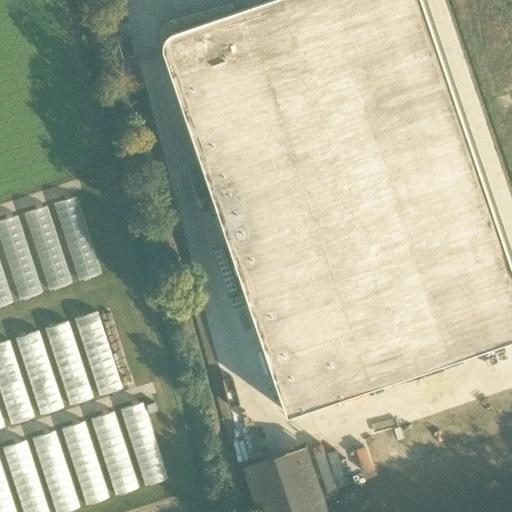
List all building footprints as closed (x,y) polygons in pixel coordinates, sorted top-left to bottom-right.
[(511,338),(511,261),(423,0),(258,0),(236,8),(233,0),(167,23),(170,30),(159,34),(236,262),(233,263),(236,270),(239,270),(288,414),(511,338)] [(0,304),(103,272),(78,193),(51,202),(22,212),(0,218),(0,304)] [(70,402),(123,385),(99,308),(73,316),(73,317),(46,325),(70,402)] [(41,327),(17,335),(40,412),(64,405),(41,327)] [(0,430),(10,428),(8,422),(34,415),(12,337),(0,340),(0,430)] [(143,484),(169,477),(148,399),(122,406),(143,484)] [(116,409),(91,417),(116,494),(140,486),(116,409)] [(110,495),(87,419),(63,426),(86,503),(110,495)] [(58,428),(33,435),(56,511),(59,511),(81,505),(58,428)] [(5,444),(23,511),(50,511),(30,437),(5,444)] [(256,511),(328,511),(307,446),(242,468),(256,511)] [(0,511),(18,511),(0,448),(0,511)]
